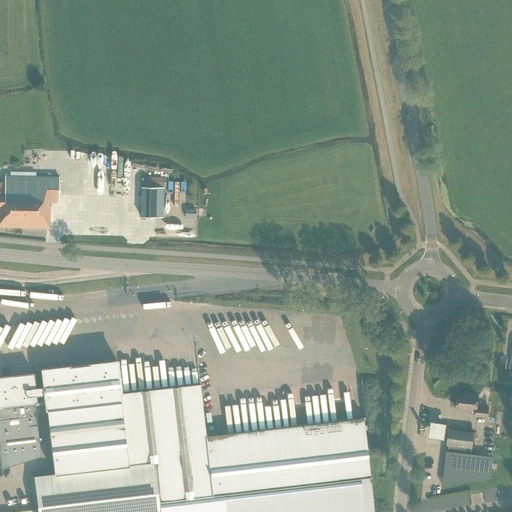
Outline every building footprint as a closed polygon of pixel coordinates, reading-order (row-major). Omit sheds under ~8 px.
[(37,172),(39,161),(15,156),(15,157),(10,156),(9,168),(13,168),(37,172)] [(59,177),(5,175),(4,183),(0,182),(0,226),(49,228),(49,202),(58,202),(59,177)] [(141,187),(140,217),(162,217),(163,187),(141,187)] [(185,209),(185,218),(196,218),(196,209),(185,209)] [(7,336),(3,333),(0,338),(0,350),(5,353),(15,335),(10,332),(7,336)] [(365,422),(365,417),(206,436),(200,383),(120,393),(116,361),(42,369),(44,384),(45,393),(54,474),(33,476),(37,511),(374,511),(365,430),(367,430),(367,426),(364,426),(364,422),(365,422)] [(2,377),(0,376),(0,455),(2,469),(41,456),(35,402),(37,402),(36,394),(45,393),(44,384),(35,385),(33,373),(11,376),(11,375),(2,376),(2,377)] [(477,407),(478,397),(458,394),(456,408),(476,410),(475,416),(487,418),(489,408),(477,407)] [(429,425),(427,442),(443,444),(445,428),(429,425)] [(472,448),(474,432),(449,429),(447,445),(449,445),(448,451),(446,451),(442,485),(490,478),(492,457),(471,454),(472,448)] [(429,511),(472,505),(471,494),(427,500),(429,511)]
